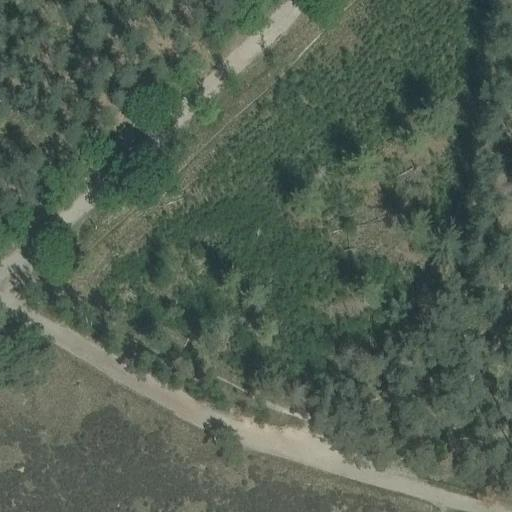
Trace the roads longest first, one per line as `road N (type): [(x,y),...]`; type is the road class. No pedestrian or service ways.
road 1 (unknown): [(0,284),(276,404),(511,487)]
road 2 (track): [(0,304),(257,445),(485,511)]
road 3 (unknown): [(32,297),(363,0)]
road 4 (track): [(311,0),(0,284)]
